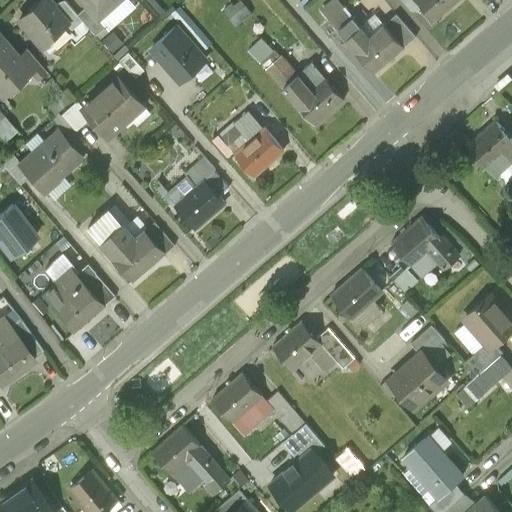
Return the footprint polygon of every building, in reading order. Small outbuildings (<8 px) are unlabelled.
[(49,0),(32,0),(11,19),(39,51),(70,24),(54,6),(49,0)] [(62,0),(61,0),(54,6),(70,24),(74,28),(82,22),(77,16),(62,0)] [(74,0),(83,11),(96,24),(124,0),(74,0)] [(241,0),(235,0),(224,10),(237,26),(252,13),(241,0)] [(331,0),(321,9),(338,28),(352,16),(338,0),(331,0)] [(414,0),(435,23),(460,0),(414,0)] [(213,43),(180,7),(171,16),(204,51),(213,43)] [(96,24),(83,11),(77,16),(82,22),(91,31),(97,26),(96,24)] [(397,14),(384,25),(404,47),(416,36),(397,14)] [(375,73),(404,47),(384,25),(371,37),(352,16),(338,28),(336,30),(375,73)] [(207,60),(177,26),(150,49),(179,84),(207,60)] [(122,44),(113,33),(104,41),(113,51),(122,44)] [(249,45),(257,56),(270,47),(262,35),(249,45)] [(17,56),(0,36),(0,97),(30,71),(17,56)] [(26,49),(17,56),(30,71),(41,83),(50,76),(26,49)] [(145,69),(128,51),(119,59),(136,78),(145,69)] [(298,74),(281,55),(266,68),(283,88),(298,74)] [(312,62),(298,74),(312,90),(326,78),(312,62)] [(316,125),(344,100),(326,78),(312,90),(298,74),(283,88),(316,125)] [(94,117),(112,137),(146,108),(119,77),(86,107),(94,117)] [(77,131),(94,117),(86,107),(79,100),(63,114),(77,131)] [(232,125),(228,129),(225,132),(220,136),(236,154),(264,129),(249,112),(235,123),(232,125)] [(16,131),(4,117),(0,120),(0,131),(6,139),(16,131)] [(511,138),(494,121),(467,147),(502,183),(511,173),(511,138)] [(31,175),(45,191),(83,158),(58,129),(20,162),(31,175)] [(256,176),(284,152),(264,129),(236,154),(256,176)] [(15,157),(3,167),(19,186),(31,175),(20,162),(15,157)] [(204,157),(186,173),(188,176),(195,185),(214,169),(204,157)] [(195,185),(188,176),(168,193),(175,202),(195,185)] [(191,230),(223,204),(202,179),(195,185),(175,202),(171,205),(191,230)] [(11,204),(0,212),(0,242),(9,255),(35,235),(11,204)] [(89,227),(104,243),(125,224),(111,208),(89,227)] [(421,214),(390,244),(409,265),(413,269),(430,252),(443,265),(457,252),(421,214)] [(154,222),(144,231),(164,254),(175,245),(154,222)] [(136,279),(164,254),(144,231),(136,237),(125,224),(104,243),(136,279)] [(66,253),(45,271),(57,284),(77,267),(66,253)] [(82,272),(108,304),(117,296),(90,265),(82,272)] [(409,265),(393,280),(407,295),(423,280),(413,269),(409,265)] [(43,295),(74,332),(108,304),(82,272),(77,267),(57,284),(43,295)] [(363,270),(333,297),(352,318),(357,314),(373,300),(382,292),(363,270)] [(490,351),(496,345),(511,330),(511,316),(491,292),(461,319),(467,326),(485,346),(490,351)] [(373,300),(357,314),(366,324),(382,310),(373,300)] [(0,322),(0,386),(2,390),(38,363),(35,358),(12,327),(5,318),(0,322)] [(12,327),(35,358),(41,353),(18,322),(12,327)] [(413,344),(424,355),(446,378),(459,365),(441,346),(447,341),(432,325),(413,344)] [(299,326),(274,349),(303,379),(317,365),(327,356),(314,342),(299,326)] [(485,346),(467,326),(457,335),(476,355),(485,346)] [(350,359),(325,332),(314,342),(327,356),(335,365),(339,369),(350,359)] [(479,377),(504,354),(496,345),(490,351),(485,346),(476,355),(467,363),(479,377)] [(503,378),(511,369),(511,362),(504,354),(479,377),(469,385),(480,398),(503,378)] [(391,385),(415,413),(449,381),(446,378),(424,355),(391,385)] [(325,374),(335,365),(327,356),(317,365),(325,374)] [(511,387),(511,369),(503,378),(511,387)] [(243,373),(212,398),(242,433),(272,407),(265,399),(243,373)] [(469,385),(457,395),(469,408),(480,398),(469,385)] [(265,399),(272,407),(294,432),(305,422),(277,389),(265,399)] [(282,441),(297,460),(311,448),(315,453),(324,444),(305,422),(294,432),(282,441)] [(432,436),(446,451),(455,442),(442,427),(432,436)] [(186,430),(157,455),(192,496),(204,486),(213,496),(230,481),(186,430)] [(432,436),(430,434),(401,459),(439,501),(459,483),(467,476),(446,451),(432,436)] [(350,473),(362,464),(346,444),(335,453),(350,473)] [(297,460),(270,483),(291,509),(333,474),(315,453),(311,448),(297,460)] [(94,470),(68,490),(85,511),(103,511),(118,501),(94,470)] [(54,511),(32,481),(0,503),(0,504),(5,511),(54,511)] [(451,511),(470,495),(459,483),(439,501),(433,506),(438,511),(451,511)] [(218,511),(232,511),(246,500),(240,493),(219,511),(218,511)] [(470,495),(451,511),(475,511),(481,507),(470,495)] [(256,511),(246,500),(232,511),(256,511)] [(475,511),(497,511),(487,501),(481,507),(475,511)]
